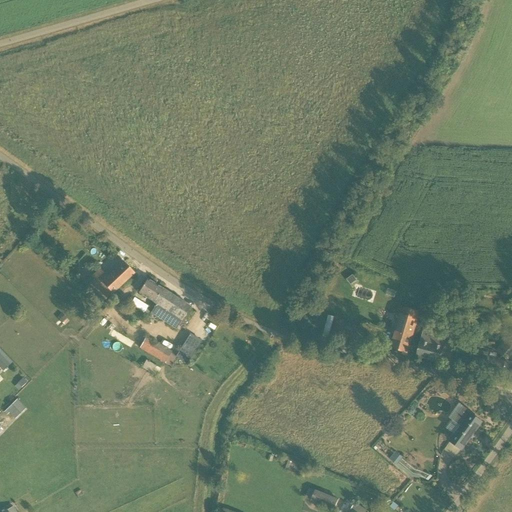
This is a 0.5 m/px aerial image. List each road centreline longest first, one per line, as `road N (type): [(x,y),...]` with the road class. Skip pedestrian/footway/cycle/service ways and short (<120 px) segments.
road 1 (track): [(442,0),(269,332),(226,382),(202,462),(199,511)]
road 2 (unclassified): [(511,392),(269,332),(216,308),(0,156)]
road 3 (unclassified): [(0,42),(149,0)]
